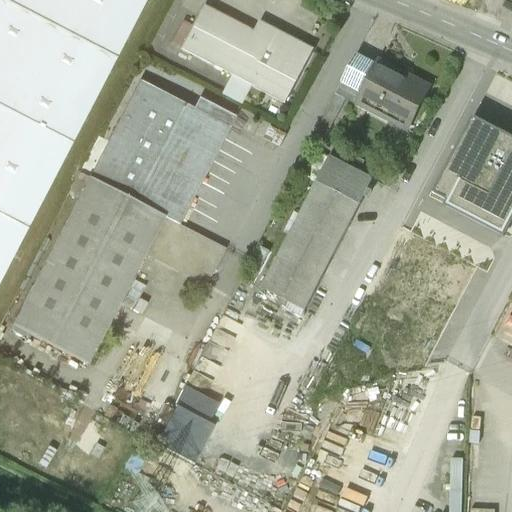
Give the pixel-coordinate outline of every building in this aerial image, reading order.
[(0,0),(0,278),(145,0),(0,0)] [(182,46),(180,50),(229,76),(220,94),(240,105),(249,86),(285,105),(314,51),(259,22),(253,34),(202,7),(193,24),(182,46)] [(173,41),(182,46),(193,24),(184,19),(173,41)] [(379,63),(363,95),(413,121),(430,89),(379,63)] [(140,84),(89,182),(164,221),(178,228),(234,120),(199,102),(194,112),(140,84)] [(494,236),(511,202),(511,131),(486,118),(440,208),(494,236)] [(359,174),(364,163),(335,148),(330,159),(317,184),(262,290),(305,312),(373,181),(359,174)] [(89,182),(12,327),(87,366),(144,257),(164,221),(89,182)] [(225,253),(178,228),(164,221),(144,257),(205,289),(225,253)] [(255,287),(271,255),(263,250),(247,283),(255,287)] [(175,411),(156,450),(194,468),(213,430),(175,411)] [(468,511),(470,458),(453,457),(452,511),(468,511)]
